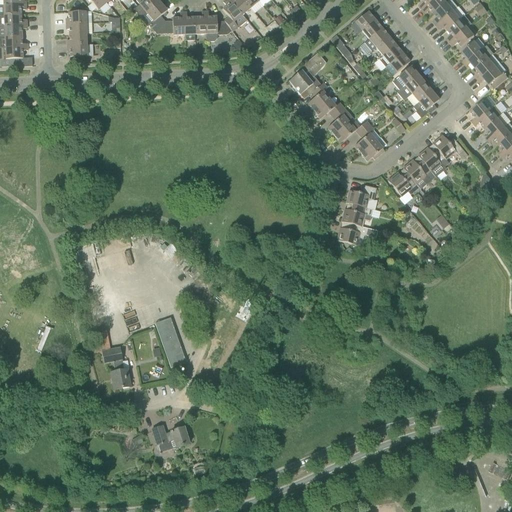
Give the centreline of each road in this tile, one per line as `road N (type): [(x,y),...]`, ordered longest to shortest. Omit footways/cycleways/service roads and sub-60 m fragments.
road 1 (tertiary): [(511,408),(414,420),(180,504),(108,511),(0,501)]
road 2 (tertiary): [(226,511),(419,434),(511,423)]
road 3 (residential): [(0,413),(104,413),(175,402),(224,413)]
road 4 (tertiary): [(47,84),(229,76),(261,66)]
road 5 (residential): [(444,115),(454,85),(386,0)]
road 6 (residential): [(335,168),(374,172),(444,115)]
road 7 (residential): [(261,66),(335,168)]
